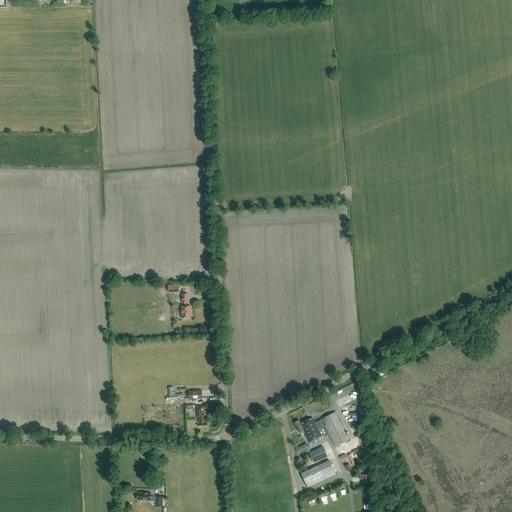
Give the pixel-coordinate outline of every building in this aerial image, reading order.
[(188,302),(188,294),(182,294),(182,303),(185,303),(185,307),(181,307),(182,318),(191,317),(191,312),(190,312),(190,306),(187,307),(187,303),(188,302)] [(166,400),(184,399),(183,394),(175,394),(175,392),(173,392),(173,387),(168,387),(169,396),(166,396),(166,400)] [(202,399),(202,390),(188,391),(189,399),(202,399)] [(205,419),(206,419),(205,405),(196,406),(197,417),(199,417),(199,423),(205,422),(205,419)] [(318,429),(324,425),(335,447),(350,440),(335,412),(315,422),(313,418),(301,424),(299,420),(294,423),(299,432),(299,431),(300,434),(304,433),(310,445),(319,440),(318,438),(322,436),(318,429)] [(308,446),(306,443),(295,449),(298,454),(302,452),(304,454),(310,451),(310,449),(311,449),(309,445),(308,446)] [(328,456),(324,448),(310,455),(314,463),(328,456)] [(329,460),(301,473),(308,487),(336,474),(329,460)] [(364,483),(369,482),(368,474),(360,475),(360,479),(364,479),(364,483)] [(163,497),(151,496),(151,492),(145,492),(145,493),(137,493),(137,499),(142,499),(142,500),(151,500),(151,502),(155,502),(155,507),(163,507),(163,497)]
